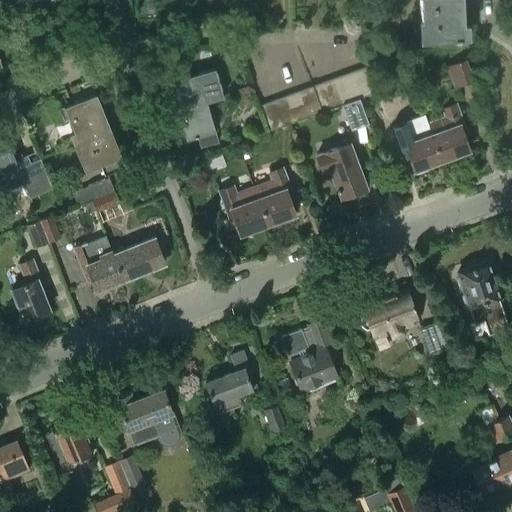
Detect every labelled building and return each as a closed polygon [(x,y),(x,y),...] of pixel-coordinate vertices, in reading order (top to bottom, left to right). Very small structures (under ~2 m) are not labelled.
[(461,3),(416,5),(418,40),(463,38),(461,3)] [(454,86),(470,81),(471,80),(464,60),(446,66),(454,86)] [(365,66),(351,71),(361,97),(374,92),(365,66)] [(166,91),(170,90),(176,110),(205,101),(221,96),(214,69),(197,74),(196,73),(188,75),(187,71),(162,78),(166,91)] [(351,71),(338,76),(347,102),(358,98),(361,97),(351,71)] [(338,76),(324,81),(334,107),(340,104),(347,102),(338,76)] [(334,107),(324,81),(311,86),(321,111),(334,107)] [(311,86),(298,91),(307,116),(321,111),(311,86)] [(298,91),(284,96),(294,121),(307,116),(298,91)] [(94,94),(62,107),(58,109),(62,121),(67,119),(72,132),(68,134),(73,145),(109,131),(94,94)] [(294,121),(284,96),(271,101),(280,126),(294,121)] [(347,102),(340,104),(350,132),(358,129),(368,125),(358,98),(347,102)] [(216,142),(205,101),(176,110),(184,139),(196,135),(199,147),(216,142)] [(280,126),(271,101),(257,106),(266,132),(280,126)] [(441,109),(444,116),(426,123),(430,133),(439,160),(468,150),(463,136),(466,135),(454,104),(441,109)] [(430,133),(411,140),(405,122),(392,126),(401,150),(406,149),(413,170),(439,160),(430,133)] [(123,166),(109,131),(73,145),(83,171),(99,164),(103,174),(123,166)] [(338,146),(315,154),(321,170),(328,167),(333,181),(334,181),(336,187),(335,187),(336,191),(337,190),(340,197),(343,195),(346,199),(356,196),(355,191),(365,187),(356,161),(357,160),(349,137),(336,141),(338,146)] [(21,157),(14,160),(8,146),(0,148),(0,191),(22,183),(28,198),(51,188),(48,180),(33,186),(21,157)] [(252,186),(266,224),(293,214),(285,193),(289,190),(280,167),(268,171),(271,180),(252,186)] [(90,199),(113,190),(107,177),(72,191),(76,203),(89,197),(90,199)] [(252,186),(234,193),(231,184),(218,189),(227,215),(232,213),(235,219),(233,220),(238,234),(266,224),(252,186)] [(118,202),(113,190),(90,199),(95,211),(118,202)] [(39,220),(48,242),(59,238),(50,216),(39,220)] [(48,242),(39,220),(26,225),(35,247),(48,242)] [(120,225),(129,247),(123,249),(122,247),(111,252),(112,254),(111,254),(122,280),(149,269),(143,255),(142,255),(140,250),(144,247),(134,220),(120,225)] [(104,235),(73,248),(88,284),(92,283),(95,291),(97,294),(108,289),(107,286),(122,280),(111,254),(112,254),(111,252),(104,235)] [(26,283),(10,289),(15,304),(16,303),(19,310),(18,310),(19,313),(20,313),(23,320),(48,310),(38,284),(40,283),(31,260),(18,265),(26,283)] [(487,262),(457,272),(458,275),(455,279),(457,286),(462,287),(463,292),(460,296),(462,302),(467,304),(474,324),(483,321),(484,323),(481,324),(485,335),(487,334),(487,335),(508,328),(503,314),(498,297),(495,286),(496,286),(491,273),(490,273),(487,262)] [(361,305),(364,314),(360,315),(359,323),(365,329),(369,328),(372,336),(389,330),(390,335),(403,330),(401,326),(417,320),(406,289),(361,305)] [(341,372),(321,320),(308,325),(309,328),(301,331),(300,328),(280,335),(287,354),(289,354),(291,359),(289,360),(300,388),(341,372)] [(430,356),(447,350),(437,321),(419,328),(430,356)] [(232,355),(237,370),(204,383),(215,414),(241,404),(237,393),(257,386),(249,365),(248,366),(242,351),(243,351),(243,350),(230,355),(230,356),(232,355)] [(129,392),(117,397),(120,405),(118,406),(127,430),(133,444),(156,435),(157,437),(159,441),(163,443),(167,444),(172,444),(176,441),(178,438),(179,433),(178,429),(172,411),(170,412),(166,402),(168,401),(165,392),(163,393),(161,389),(132,401),(129,392)] [(276,406),(263,411),(271,432),(284,427),(276,406)] [(49,430),(50,432),(44,434),(57,464),(67,461),(91,450),(81,425),(83,425),(79,416),(77,417),(78,418),(74,419),(72,416),(56,423),(57,427),(49,430)] [(511,431),(505,416),(495,421),(503,439),(511,435),(511,431)] [(503,439),(495,421),(488,424),(497,442),(503,439)] [(0,481),(28,469),(16,440),(0,446),(0,481)] [(511,458),(509,451),(471,469),(466,464),(452,476),(463,488),(476,482),(480,491),(511,476),(511,458)] [(131,486),(142,481),(143,481),(131,454),(119,459),(131,486)] [(115,494),(128,488),(129,488),(117,460),(104,466),(115,494)] [(142,481),(131,486),(134,495),(146,490),(142,481)] [(404,486),(387,494),(394,511),(412,511),(415,511),(404,486)] [(128,488),(115,494),(93,503),(97,511),(106,511),(133,500),(128,488)]
